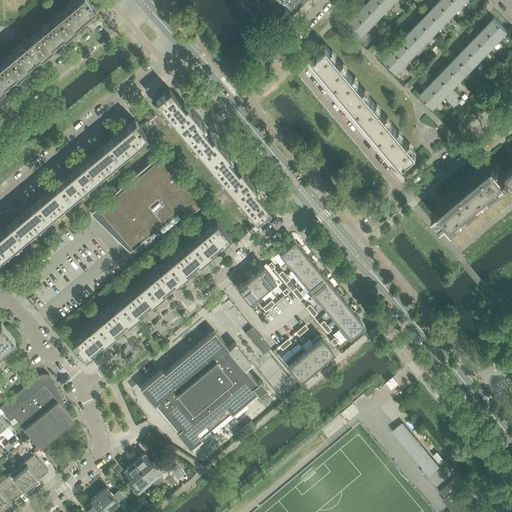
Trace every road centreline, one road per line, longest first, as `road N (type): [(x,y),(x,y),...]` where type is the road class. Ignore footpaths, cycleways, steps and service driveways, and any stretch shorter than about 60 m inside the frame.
road 1 (residential): [(81,389),(308,200)]
road 2 (residential): [(511,443),(348,247)]
road 3 (residential): [(0,198),(182,46)]
road 4 (residential): [(408,197),(285,49)]
road 5 (residential): [(0,118),(139,0)]
road 6 (residential): [(33,511),(103,451),(81,389)]
road 7 (residential): [(408,197),(511,110)]
road 8 (residential): [(308,200),(223,96)]
